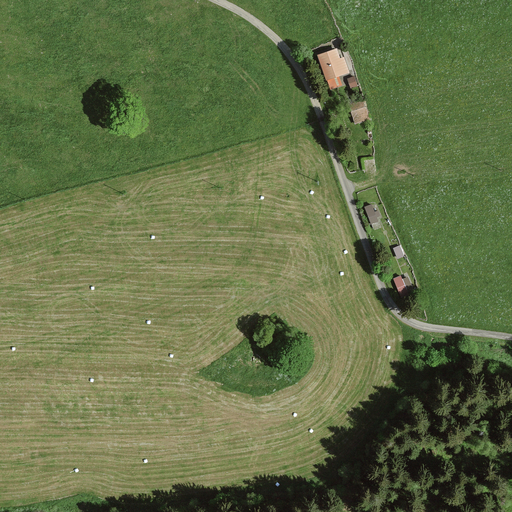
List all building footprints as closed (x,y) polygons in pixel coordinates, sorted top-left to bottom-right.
[(337,51),(320,57),(329,82),(346,75),(337,51)] [(349,105),(356,125),(370,120),(363,100),(349,105)] [(372,206),(366,208),(373,228),(380,225),(378,219),(381,217),(379,211),(375,212),(372,206)] [(400,246),(394,249),(398,259),(405,256),(400,246)] [(402,276),(394,280),(403,301),(410,298),(407,290),(413,287),(409,277),(403,280),(402,276)]
